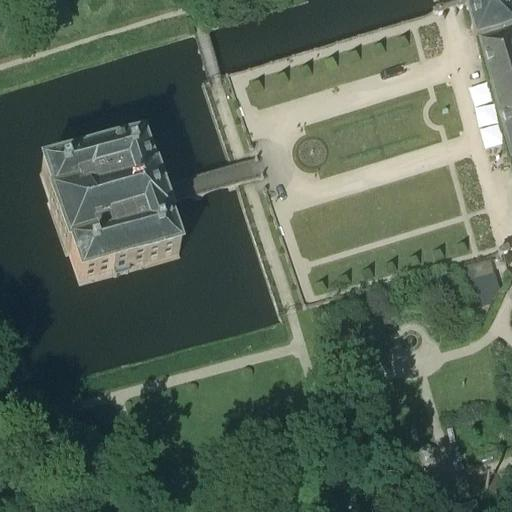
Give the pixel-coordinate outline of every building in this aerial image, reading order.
[(65,0),(25,0),(34,34),(72,25),(65,0)] [(511,24),(511,22),(505,0),(470,0),(462,2),(463,7),(473,45),(476,44),(489,89),(488,89),(511,175),(511,178),(511,24)] [(150,177),(140,145),(39,176),(47,201),(46,202),(64,258),(68,257),(78,288),(178,257),(168,227),(169,227),(165,214),(163,205),(159,194),(153,176),(150,177)] [(477,294),(496,289),(494,279),(474,285),(477,294)] [(473,284),(463,287),(470,313),(481,310),(473,284)]
